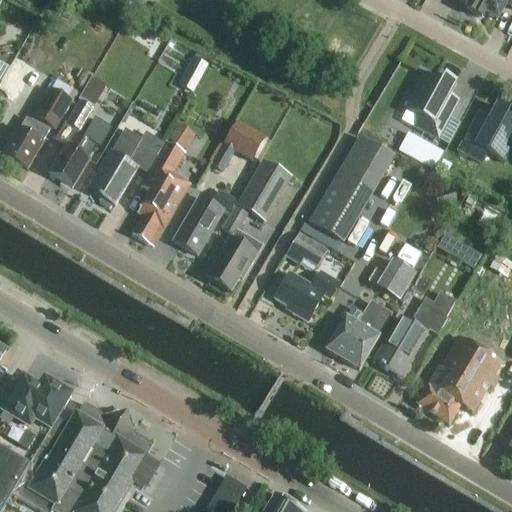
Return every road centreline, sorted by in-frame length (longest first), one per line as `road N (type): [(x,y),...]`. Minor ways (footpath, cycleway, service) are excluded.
road 1 (residential): [(511,495),(0,185)]
road 2 (secondary): [(347,511),(0,303)]
road 3 (residential): [(511,73),(378,0)]
